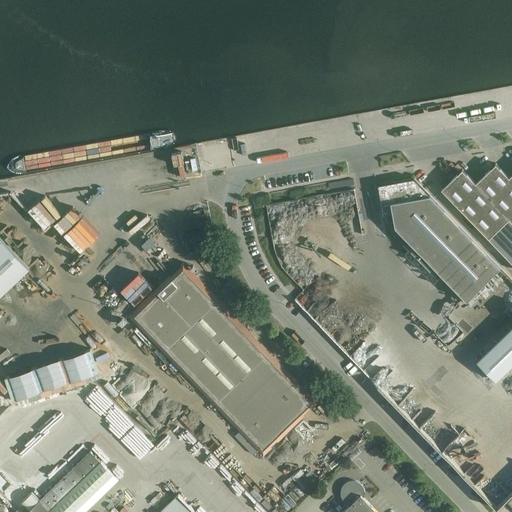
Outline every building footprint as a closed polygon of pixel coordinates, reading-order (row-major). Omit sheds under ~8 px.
[(441,189),(448,195),(489,238),(509,218),(511,221),(511,173),(509,177),(496,163),(476,182),(462,169),(441,189)] [(114,186),(125,182),(124,177),(112,181),(114,186)] [(500,267),(448,213),(414,178),(378,185),(383,213),(393,212),(393,214),(396,226),(467,300),(500,267)] [(173,200),(172,191),(153,192),(153,201),(173,200)] [(382,215),(386,236),(397,234),(396,226),(393,214),(382,215)] [(313,231),(309,235),(327,255),(331,252),(313,231)] [(0,294),(28,268),(0,237),(0,294)] [(187,267),(196,258),(188,251),(180,260),(187,267)] [(263,453),(316,402),(183,264),(131,315),(263,453)] [(38,297),(80,290),(76,267),(34,274),(38,297)] [(511,326),(477,360),(496,379),(511,364),(511,326)] [(127,345),(140,361),(149,354),(136,338),(127,345)] [(134,367),(139,364),(131,351),(120,357),(128,370),(134,367)] [(53,403),(76,395),(71,380),(48,389),(53,403)] [(49,396),(25,401),(27,410),(51,405),(49,396)] [(195,511),(178,494),(159,511),(84,511),(118,479),(91,451),(41,499),(40,498),(39,499),(32,491),(21,502),(28,509),(25,511),(195,511)] [(314,480),(306,487),(314,497),(322,489),(314,480)] [(343,499),(344,501),(349,506),(342,511),(377,511),(361,495),(365,491),(364,489),(364,488),(363,487),(363,485),(362,484),(361,484),(360,483),(359,482),(358,482),(357,481),(356,481),(355,481),(354,480),(352,480),(351,481),(350,481),(349,481),(347,482),(346,482),(345,483),(344,484),(343,486),(342,486),(342,487),(341,488),(341,489),(341,491),(341,493),(341,494),(341,495),(341,496),(342,497),(342,498),(343,499)] [(249,490),(256,496),(263,487),(256,482),(249,490)] [(287,508),(290,511),(299,511),(306,506),(298,497),(287,508)]
